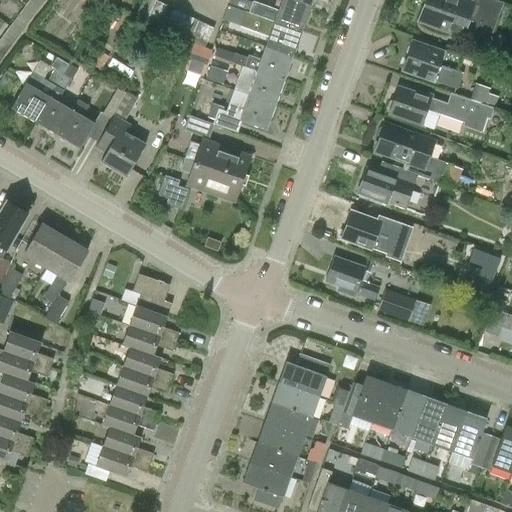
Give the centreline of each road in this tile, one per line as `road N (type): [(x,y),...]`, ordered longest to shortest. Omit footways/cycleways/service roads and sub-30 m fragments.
road 1 (residential): [(257,303),(368,0)]
road 2 (residential): [(257,303),(0,150)]
road 3 (residential): [(511,396),(257,303)]
road 4 (residential): [(181,507),(257,303)]
